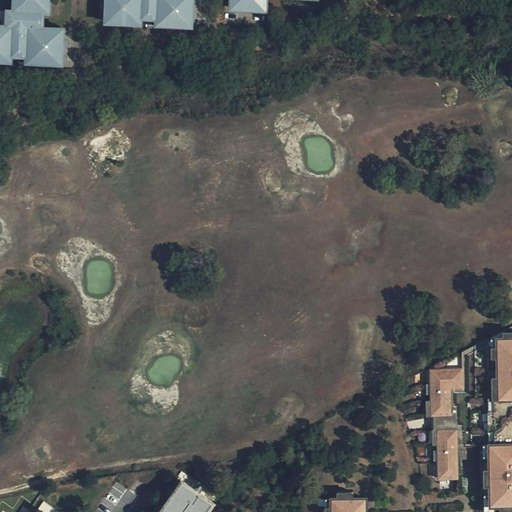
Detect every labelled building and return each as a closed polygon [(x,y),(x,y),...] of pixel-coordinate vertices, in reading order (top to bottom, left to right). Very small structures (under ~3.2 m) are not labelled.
[(16,0),(16,10),(45,11),(52,11),(52,0),(16,0)] [(194,0),(108,0),(107,22),(142,24),(143,17),(159,18),(159,24),(194,26),(194,0)] [(233,0),(233,7),(269,9),(269,0),(233,0)] [(45,11),(16,10),(9,10),(9,18),(15,18),(14,26),(14,31),(29,31),(30,26),(45,27),(45,11)] [(65,28),(45,27),(30,26),(29,31),(14,31),(14,26),(8,26),(0,25),(0,60),(13,61),(13,56),(29,57),(29,62),(64,64),(65,28)] [(511,339),(500,340),(495,340),(496,369),(496,374),(497,401),(492,401),(493,446),(488,447),(489,457),(489,463),(489,484),(490,495),(490,506),(511,505),(511,339)] [(456,452),(456,444),(462,444),(460,370),(428,371),(428,386),(429,395),(429,403),(430,417),(431,418),(435,417),(436,446),(436,450),(437,462),(438,481),(457,480),(456,452)] [(465,451),(464,447),(462,447),(462,444),(456,444),(456,452),(465,451)] [(202,511),(212,499),(176,476),(152,511),(202,511)] [(496,511),(511,511),(511,505),(490,506),(490,495),(484,495),(484,511),(496,511)] [(364,511),(364,501),(352,501),(337,501),(331,501),(331,511),(364,511)]
